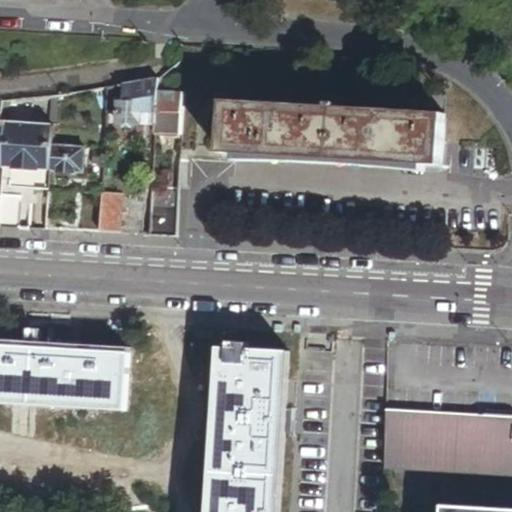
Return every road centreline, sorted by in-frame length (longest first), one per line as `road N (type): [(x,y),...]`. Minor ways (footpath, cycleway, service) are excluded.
road 1 (secondary): [(0,271),(511,303)]
road 2 (residential): [(205,30),(419,48),(490,89),(511,118)]
road 3 (residential): [(0,18),(205,30)]
road 4 (residential): [(0,85),(126,69)]
road 5 (unknown): [(511,383),(385,380)]
